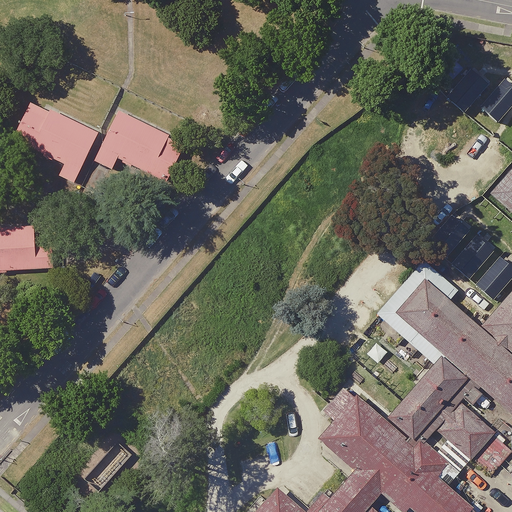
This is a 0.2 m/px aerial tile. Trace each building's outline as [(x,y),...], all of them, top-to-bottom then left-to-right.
[(491,87),(474,73),(450,101),(466,115),(491,87)] [(511,112),(511,86),(509,84),(485,112),(501,125),(511,112)] [(109,131),(38,100),(17,147),(88,179),(109,131)] [(185,140),(125,114),(103,163),(163,189),(185,140)] [(511,176),(493,198),(511,214),(511,300),(486,331),(498,341),(495,345),(451,306),(461,295),(427,266),(381,319),(438,369),(389,425),(383,419),(386,415),(379,409),(376,413),(360,400),(359,401),(348,392),(326,416),(337,425),(322,444),(358,475),(334,503),(327,497),(313,511),(303,511),(281,492),(268,507),(263,511),(376,511),(375,511),(374,511),(384,501),(397,511),(474,511),(451,491),(464,477),(432,449),(433,448),(430,445),(439,434),(474,464),(476,462),(495,477),(511,457),(511,452),(505,447),(509,442),(502,436),(498,441),(496,439),(499,436),(464,406),(467,403),(476,410),(486,398),(478,391),(479,390),(511,418),(511,176)] [(473,232),(456,218),(432,246),(448,259),(473,232)] [(39,227),(0,227),(0,274),(41,273),(39,227)] [(497,253),(480,239),(456,267),(472,280),(497,253)] [(511,283),(511,265),(504,260),(481,288),(497,301),(511,283)]
